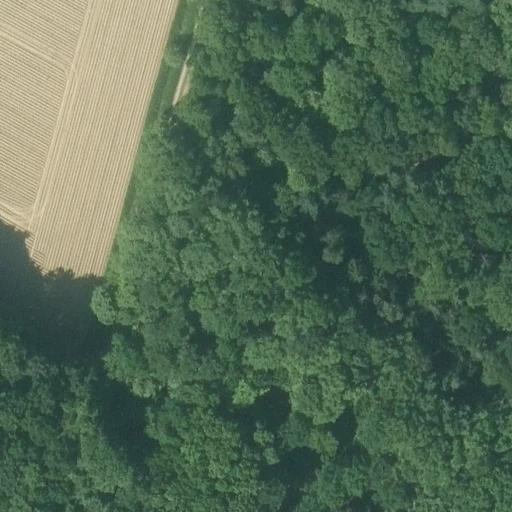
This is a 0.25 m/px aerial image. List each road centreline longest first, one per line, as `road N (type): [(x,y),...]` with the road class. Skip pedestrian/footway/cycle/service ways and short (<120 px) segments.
road 1 (track): [(104,388),(385,413),(511,468)]
road 2 (track): [(104,388),(208,0)]
road 3 (track): [(0,320),(104,388)]
